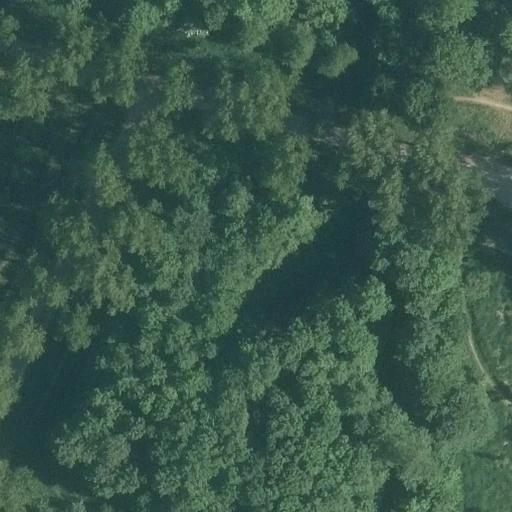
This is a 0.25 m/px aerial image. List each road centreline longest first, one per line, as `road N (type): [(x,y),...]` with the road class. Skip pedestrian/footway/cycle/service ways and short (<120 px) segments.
road 1 (unclassified): [(511,191),(149,90)]
road 2 (unclassified): [(0,389),(149,90)]
road 3 (unclassified): [(149,90),(0,47)]
